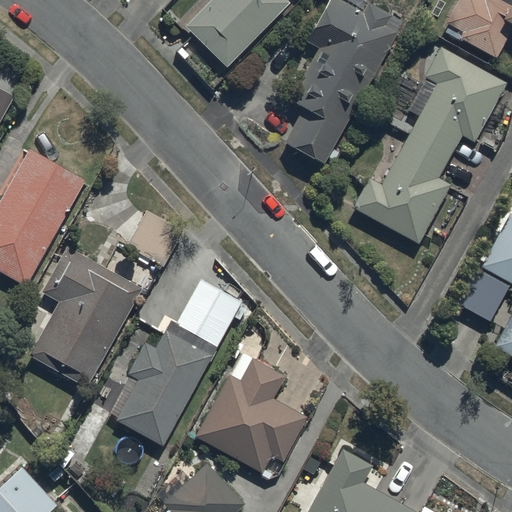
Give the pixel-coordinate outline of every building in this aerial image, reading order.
[(211,0),(185,28),(228,70),(290,5),(288,2),(290,0),(211,0)] [(360,16),(334,0),(329,0),(303,42),(318,51),(287,101),(302,111),(282,143),(321,167),(356,112),(347,106),(352,99),(358,102),(372,80),(374,82),(382,69),(378,66),(397,35),(385,28),(391,18),(368,3),(360,16)] [(511,0),(459,0),(445,27),(460,35),(457,42),(495,62),(511,29),(511,0)] [(505,85),(440,51),(425,79),(435,85),(383,185),(368,178),(351,211),(420,246),(451,185),(438,179),(460,137),(475,144),(488,118),(500,125),(508,110),(496,103),(505,85)] [(0,122),(13,100),(0,92),(0,122)] [(30,151),(0,202),(0,273),(26,288),(85,182),(30,151)] [(183,233),(146,211),(126,246),(164,267),(183,233)] [(511,216),(504,212),(475,267),(511,286),(511,312),(494,348),(511,357),(511,216)] [(87,389),(141,291),(64,247),(38,294),(58,305),(29,357),(87,389)] [(104,414),(163,448),(241,303),(190,274),(173,303),(185,309),(177,324),(164,316),(157,328),(164,332),(155,349),(145,344),(104,414)] [(245,350),(195,438),(263,474),(272,458),(283,464),(307,419),(273,400),(286,377),(275,371),(276,367),(245,350)] [(429,511),(422,508),(420,511),(413,511),(363,481),(372,466),(341,448),(303,511),(429,511)] [(205,464),(163,504),(168,511),(166,511),(236,511),(244,505),(205,464)] [(50,511),(56,507),(21,469),(0,487),(0,511),(50,511)]
